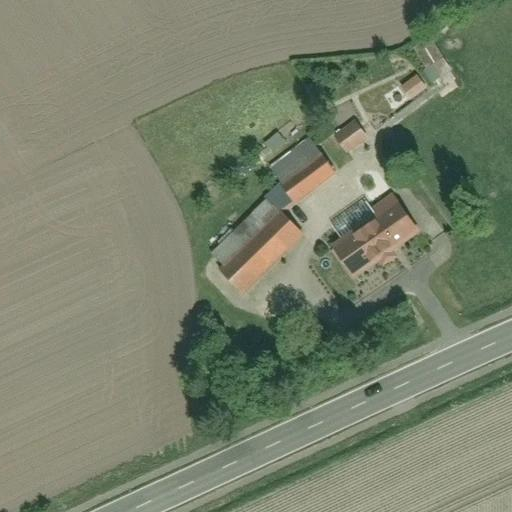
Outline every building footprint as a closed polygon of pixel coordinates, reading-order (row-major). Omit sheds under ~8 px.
[(421,77),(403,91),(414,105),(432,91),(421,77)] [(361,122),(341,139),(356,157),(376,140),(361,122)] [(314,140),(274,172),(301,205),(341,174),(314,140)] [(337,239),(361,278),(427,238),(404,199),(337,239)] [(278,206),(217,266),(245,294),(306,234),(278,206)]
